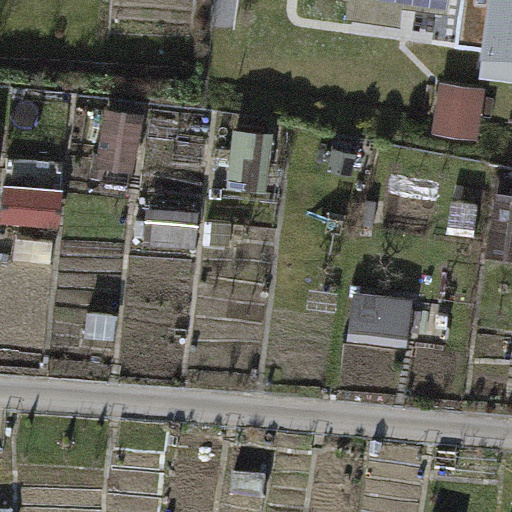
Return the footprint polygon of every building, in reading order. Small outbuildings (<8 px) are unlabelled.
[(511,0),(460,0),(456,42),(479,44),(478,54),(511,58),(511,0)] [(483,86),(441,79),(433,132),(475,138),(483,86)] [(13,173),(9,212),(65,218),(69,178),(13,173)] [(511,193),(496,193),(491,254),(511,255),(511,193)] [(414,297),(354,290),(349,339),(408,346),(414,297)]
